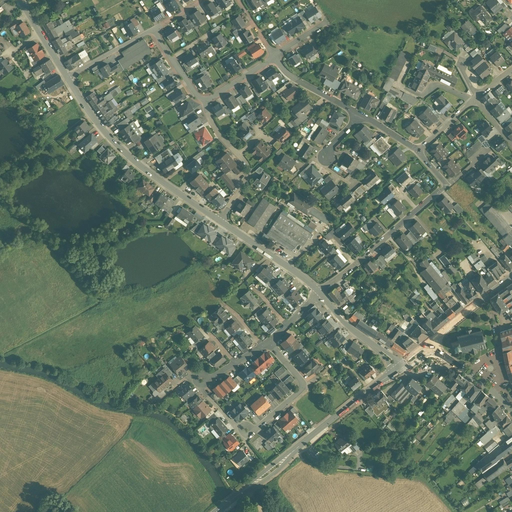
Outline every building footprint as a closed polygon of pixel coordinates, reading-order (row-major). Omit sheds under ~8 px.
[(174,0),(172,0),(171,1),(170,0),(164,4),(167,8),(170,12),(179,6),(176,2),(174,0)] [(217,0),(220,4),(223,8),(230,4),(228,0),(217,0)] [(256,0),(246,0),(247,0),(249,3),(248,4),(249,6),(251,6),(253,9),(255,8),(257,7),(258,5),(260,4),(258,1),(256,0)] [(500,4),(497,0),(489,0),(486,3),(495,14),(502,7),(503,7),(500,4)] [(157,8),(150,13),(155,22),(164,17),(161,12),(164,9),(161,5),(160,2),(155,5),(157,8)] [(218,11),(211,2),(204,6),(210,16),(218,11)] [(492,19),(480,6),(470,14),(476,21),(480,18),(483,21),(482,21),(482,22),(483,21),(486,24),(492,19)] [(321,16),(315,7),(305,13),(308,18),(311,22),(321,16)] [(198,10),(190,15),(192,18),(197,25),(205,20),(198,10)] [(308,18),(305,13),(303,10),(300,12),(305,20),(308,18)] [(244,24),(239,16),(232,21),(238,29),(240,27),(244,24)] [(299,17),(292,21),(298,30),(303,27),(302,27),(305,26),(302,22),(299,17)] [(61,18),(53,23),(52,20),(50,21),(54,28),(63,23),(61,18)] [(190,26),(185,18),(179,22),(185,32),(191,28),(190,26)] [(16,19),(9,24),(12,29),(16,27),(19,25),(16,19)] [(476,30),(467,20),(461,26),(469,36),(476,30)] [(54,28),(50,21),(43,25),(47,32),(54,28)] [(294,33),(298,30),(292,21),(285,25),(285,26),(289,32),(291,35),(294,33)] [(19,25),(16,27),(22,36),(29,31),(24,22),(19,25)] [(63,23),(54,28),(57,33),(64,30),(64,29),(69,27),(68,26),(66,22),(63,23)] [(132,22),(124,26),(130,36),(137,32),(132,22)] [(286,34),(289,32),(285,26),(285,25),(285,24),(281,27),(282,28),(286,34)] [(508,26),(502,31),(505,34),(506,33),(506,34),(507,33),(507,32),(507,31),(511,27),(509,25),(508,26)] [(172,27),(165,32),(170,40),(177,35),(172,27)] [(54,28),(47,32),(51,39),(58,35),(57,33),(54,28)] [(73,28),(65,32),(66,38),(73,34),(76,37),(80,35),(78,31),(75,32),(73,28)] [(273,34),(272,34),(275,39),(278,43),(285,39),(284,36),(280,30),(273,34)] [(249,33),(247,31),(243,33),(240,36),(245,44),(253,39),(251,36),(252,36),(250,33),(249,33)] [(464,43),(454,32),(447,39),(444,36),(442,38),(444,41),(452,49),(454,48),(456,50),(464,43)] [(220,34),(213,38),(215,41),(214,42),(216,45),(216,44),(219,48),(226,43),(220,34)] [(68,41),(56,48),(60,54),(72,48),(71,45),(82,39),(80,35),(76,37),(73,39),(68,41)] [(59,37),(52,41),(56,48),(68,41),(66,38),(61,40),(59,37)] [(144,39),(122,52),(124,57),(147,43),(144,39)] [(30,43),(23,48),(25,52),(28,50),(28,49),(32,46),(30,43)] [(32,46),(28,49),(28,50),(31,55),(41,49),(40,46),(39,46),(37,43),(32,46)] [(147,43),(124,57),(118,60),(120,63),(123,69),(124,69),(130,65),(152,52),(147,43)] [(205,43),(197,49),(202,56),(207,53),(207,54),(211,52),(208,47),(205,43)] [(254,43),(245,49),(247,51),(250,49),(256,45),(254,43)] [(256,45),(250,49),(253,54),(254,53),(256,57),(259,55),(259,54),(263,51),(258,44),(256,45)] [(437,47),(430,44),(427,49),(435,53),(437,47)] [(211,45),(208,47),(211,52),(213,55),(216,53),(211,45)] [(308,46),(305,48),(305,49),(302,51),(307,59),(309,57),(314,54),(316,52),(312,45),(311,45),(308,47),(308,46)] [(487,52),(489,56),(496,51),(494,47),(487,52)] [(41,49),(31,55),(35,60),(35,61),(39,58),(44,55),(43,52),(41,49)] [(85,50),(78,54),(81,59),(88,55),(85,50)] [(477,52),(472,56),(474,59),(479,55),(481,53),(479,50),(477,52)] [(401,51),(388,77),(394,80),(396,81),(409,55),(401,51)] [(504,60),(497,51),(490,57),(493,61),(497,66),(501,62),(504,60)] [(191,52),(184,57),(186,61),(189,66),(190,66),(197,61),(191,52)] [(241,61),(236,53),(232,56),(234,59),(237,63),(241,61)] [(78,54),(72,58),(65,62),(70,70),(77,66),(83,62),(81,59),(78,54)] [(295,54),(289,58),(293,65),(299,61),(299,60),(295,54)] [(469,63),(482,78),(492,70),(479,55),(474,59),(469,63)] [(4,60),(0,63),(0,67),(0,68),(0,67),(0,70),(1,72),(2,70),(4,73),(12,68),(10,65),(8,62),(6,59),(4,60)] [(50,59),(41,64),(33,69),(34,71),(36,74),(44,69),(47,73),(50,71),(55,68),(50,59)] [(151,66),(156,63),(154,59),(146,64),(148,68),(151,66)] [(154,72),(165,65),(161,59),(156,63),(151,66),(154,72)] [(234,59),(228,63),(226,63),(225,67),(227,68),(231,74),(240,68),(237,63),(234,59)] [(189,66),(186,61),(183,64),(188,71),(192,69),(190,66),(189,66)] [(437,69),(423,62),(419,70),(429,74),(429,75),(433,77),(437,69)] [(108,64),(101,68),(101,67),(93,72),(95,75),(102,71),(106,77),(113,73),(113,72),(116,70),(118,73),(124,69),(123,69),(120,63),(110,69),(108,64)] [(165,65),(154,72),(158,78),(163,74),(168,71),(165,65)] [(338,72),(325,65),(319,74),(327,78),(325,83),(330,86),(332,81),(334,79),(338,72)] [(274,68),(266,73),(269,78),(271,80),(272,79),(278,75),(274,68)] [(41,76),(47,73),(44,69),(36,74),(34,71),(32,72),(35,78),(37,79),(41,76)] [(457,79),(437,69),(433,77),(453,87),(457,79)] [(205,70),(197,75),(199,78),(204,75),(205,76),(208,74),(205,70)] [(419,70),(410,88),(421,93),(429,75),(429,74),(419,70)] [(50,71),(47,73),(41,76),(44,80),(52,74),(50,71)] [(46,83),(44,84),(47,89),(49,93),(65,83),(60,75),(46,83)] [(199,78),(196,80),(202,90),(207,87),(206,86),(210,84),(205,76),(204,75),(199,78)] [(162,82),(167,90),(177,84),(172,76),(167,80),(162,82)] [(362,89),(346,81),(348,77),(345,76),(343,79),(345,80),(340,90),(356,99),(362,89)] [(260,77),(252,82),(255,87),(258,92),(259,92),(267,87),(264,82),(260,77)] [(394,80),(388,77),(383,89),(388,92),(391,87),(394,80)] [(272,79),(271,80),(269,78),(266,80),(269,85),(271,88),(275,85),(272,79)] [(340,82),(334,79),(332,81),(330,86),(336,89),(340,82)] [(44,80),(35,86),(37,89),(42,86),(44,84),(46,83),(44,80)] [(247,85),(240,90),(242,94),(245,98),(252,93),(247,85)] [(277,90),(279,93),(287,87),(285,85),(277,90)] [(505,89),(502,85),(497,89),(500,93),(505,89)] [(286,87),(279,93),(282,96),(284,94),(284,93),(288,90),(286,87)] [(288,90),(284,93),(284,94),(289,100),(297,93),(292,87),(288,90)] [(404,93),(391,87),(388,92),(392,94),(401,99),(404,93)] [(175,103),(186,97),(181,88),(175,91),(174,89),(166,93),(168,96),(171,95),(175,103)] [(115,89),(109,92),(110,93),(113,97),(118,93),(115,89)] [(97,98),(93,92),(86,96),(91,103),(97,98)] [(102,95),(97,99),(97,98),(91,103),(96,110),(102,105),(113,97),(110,93),(103,97),(102,95)] [(367,94),(367,93),(364,98),(360,105),(369,110),(373,103),(376,105),(379,100),(367,94)] [(418,100),(404,93),(401,99),(409,104),(412,105),(418,100)] [(487,93),(481,99),(486,105),(490,102),(492,100),(487,93)] [(245,98),(242,94),(238,96),(243,103),(247,101),(245,98)] [(232,95),(225,99),(231,109),(239,105),(232,95)] [(445,99),(441,95),(435,100),(439,104),(437,107),(437,108),(442,113),(451,105),(445,99)] [(143,105),(149,101),(147,97),(140,101),(143,105)] [(499,103),(495,98),(492,100),(490,102),(495,107),(498,105),(499,103)] [(305,99),(292,109),(298,117),(300,116),(304,112),(311,107),(305,99)] [(102,105),(96,110),(96,111),(96,110),(101,117),(112,109),(112,108),(115,106),(111,100),(106,104),(107,105),(104,108),(102,105)] [(193,110),(188,102),(178,108),(183,116),(186,114),(193,110)] [(112,109),(101,117),(105,122),(111,118),(109,115),(119,109),(118,108),(122,106),(120,103),(116,106),(115,106),(112,108),(112,109)] [(219,103),(212,108),(218,116),(225,112),(225,111),(224,111),(222,107),(219,103)] [(386,106),(386,105),(383,110),(380,116),(390,122),(396,111),(386,106)] [(495,107),(490,110),(496,117),(503,111),(498,105),(495,107)] [(129,108),(124,112),(127,117),(133,114),(130,110),(129,108)] [(428,108),(424,111),(424,112),(420,117),(428,126),(437,118),(434,114),(428,108)] [(442,113),(437,108),(435,110),(436,112),(440,116),(443,114),(442,113)] [(257,116),(263,123),(271,116),(265,109),(257,116)] [(503,111),(496,117),(501,123),(511,115),(506,109),(503,111)] [(344,116),(335,111),(330,122),(339,127),(344,116)] [(253,112),(246,117),(248,119),(251,122),(257,116),(253,112)] [(304,112),(300,116),(298,117),(302,122),(308,117),(304,112)] [(111,118),(105,122),(108,126),(115,121),(120,118),(118,115),(116,116),(115,115),(111,118)] [(201,121),(196,115),(186,121),(191,129),(196,126),(197,125),(197,124),(201,121)] [(246,117),(241,121),(243,123),(244,123),(248,127),(250,125),(246,121),(248,119),(246,117)] [(298,117),(295,120),(294,118),(290,121),(295,128),(302,122),(298,117)] [(125,119),(117,124),(121,130),(128,125),(125,119)] [(414,120),(406,128),(409,132),(410,131),(414,134),(415,133),(417,136),(424,130),(418,124),(414,120)] [(84,121),(79,126),(78,125),(75,128),(80,134),(83,132),(89,127),(84,121)] [(492,129),(485,121),(478,127),(484,135),(487,133),(489,132),(489,131),(492,129)] [(248,127),(244,123),(243,123),(240,127),(243,131),(243,134),(241,136),(245,140),(253,133),(248,127)] [(121,130),(120,131),(124,137),(133,131),(129,125),(128,125),(121,130)] [(466,131),(461,125),(459,126),(458,126),(454,129),(455,130),(453,132),(457,136),(459,134),(461,137),(464,134),(464,132),(466,131)] [(320,126),(316,132),(315,131),(311,137),(321,144),(325,138),(324,137),(328,131),(320,126)] [(365,126),(357,133),(365,141),(370,136),(373,134),(365,126)] [(204,127),(195,133),(196,135),(196,137),(198,139),(199,140),(203,145),(212,139),(204,127)] [(284,127),(275,135),(276,137),(276,138),(277,139),(278,139),(281,142),(290,134),(289,133),(289,132),(288,130),(286,130),(284,127)] [(133,131),(124,137),(127,142),(132,139),(137,136),(133,131)] [(452,131),(447,135),(452,141),(457,136),(453,132),(452,131)] [(85,139),(79,144),(81,147),(79,149),(80,149),(83,153),(84,152),(85,153),(87,151),(86,150),(97,140),(94,137),(91,134),(89,136),(88,136),(85,139)] [(137,136),(132,139),(135,144),(142,139),(139,134),(137,136)] [(154,135),(144,141),(152,153),(161,147),(154,135)] [(365,141),(363,143),(365,146),(373,139),(370,136),(365,141)] [(390,146),(381,136),(377,140),(372,144),(373,145),(373,144),(378,150),(377,150),(381,154),(390,146)] [(373,139),(365,146),(368,148),(372,144),(377,140),(375,137),(373,139)] [(506,145),(500,137),(499,137),(492,142),(492,143),(496,148),(498,151),(499,151),(498,149),(501,147),(502,148),(506,145)] [(278,139),(272,144),(277,150),(283,144),(281,142),(278,139)] [(437,140),(430,146),(433,149),(439,144),(440,143),(437,140)] [(478,140),(463,153),(468,158),(483,145),(478,140)] [(261,141),(252,149),(253,149),(251,151),(254,154),(255,152),(257,154),(266,146),(261,141)] [(305,143),(298,153),(306,158),(313,148),(307,144),(305,143)] [(433,149),(431,151),(435,156),(443,149),(439,144),(433,149)] [(266,146),(257,154),(259,156),(258,158),(260,161),(262,159),(271,152),(266,146)] [(108,148),(100,156),(108,163),(115,155),(108,148)] [(393,153),(389,157),(397,166),(406,157),(401,152),(401,151),(399,148),(393,153)] [(167,149),(160,154),(165,161),(172,156),(167,149)] [(443,149),(435,156),(439,161),(444,157),(447,154),(443,149)] [(390,150),(384,155),(387,159),(389,157),(393,153),(390,150)] [(227,152),(216,161),(219,165),(220,164),(222,166),(231,158),(227,152)] [(295,161),(285,154),(278,164),(289,171),(294,163),(295,161)] [(359,161),(348,154),(342,163),(340,166),(346,170),(348,167),(353,170),(355,167),(359,161)] [(496,160),(491,155),(489,158),(488,157),(488,158),(486,160),(493,168),(498,164),(499,163),(496,160)] [(165,161),(160,164),(165,172),(178,164),(173,156),(172,156),(165,161)] [(194,160),(187,166),(190,169),(191,168),(193,171),(201,165),(200,164),(204,161),(200,157),(197,160),(196,159),(194,160)] [(444,157),(439,161),(437,162),(440,165),(447,159),(444,157)] [(504,163),(499,157),(496,160),(499,163),(498,164),(501,166),(504,163)] [(231,158),(222,166),(223,168),(222,169),(225,172),(232,168),(236,164),(231,158)] [(447,159),(440,165),(442,168),(443,167),(449,161),(447,159)] [(449,161),(443,167),(447,172),(455,165),(451,160),(449,161)] [(493,168),(486,160),(484,162),(481,165),(485,169),(488,172),(489,172),(493,168)] [(365,166),(359,161),(355,167),(360,170),(365,166)] [(294,163),(289,171),(294,175),(299,170),(294,163)] [(236,164),(232,168),(237,175),(242,171),(236,164)] [(455,165),(447,172),(451,177),(452,176),(459,170),(455,165)] [(318,171),(312,166),(307,170),(305,172),(309,177),(306,180),(312,186),(322,176),(321,176),(317,172),(318,171)] [(126,171),(123,175),(125,177),(124,178),(126,180),(127,180),(129,182),(135,175),(131,171),(129,168),(128,168),(126,171)] [(483,171),(481,169),(478,171),(484,177),(487,175),(483,171)] [(485,169),(483,171),(487,175),(489,178),(492,176),(489,172),(488,172),(485,169)] [(459,170),(452,176),(454,178),(461,172),(459,170)] [(373,171),(363,179),(369,187),(379,178),(373,171)] [(474,171),(466,178),(473,185),(480,179),(481,180),(484,177),(478,171),(476,173),(474,171)] [(263,175),(260,180),(257,178),(254,183),(262,189),(270,177),(264,173),(264,174),(261,172),(260,173),(263,175)] [(236,186),(224,173),(220,176),(231,190),(236,186)] [(406,173),(398,179),(404,186),(405,185),(409,181),(412,179),(406,173)] [(195,178),(190,182),(199,192),(200,192),(204,188),(209,185),(199,174),(195,178)] [(328,176),(323,180),(327,184),(331,181),(332,180),(328,176)] [(154,188),(143,180),(138,187),(149,195),(154,188)] [(327,184),(321,190),(324,194),(326,192),(330,197),(339,190),(337,186),(336,187),(331,181),(327,184)] [(413,186),(409,190),(415,198),(422,192),(419,187),(421,186),(418,182),(413,186)] [(364,191),(359,186),(356,190),(360,195),(364,191)] [(208,193),(206,195),(210,200),(211,199),(218,194),(213,188),(208,193)] [(392,192),(388,188),(377,197),(384,204),(389,199),(390,200),(392,198),(392,197),(394,194),(392,192)] [(218,194),(211,199),(217,206),(218,205),(224,200),(222,198),(223,197),(220,192),(218,194)] [(349,192),(339,200),(338,200),(334,204),(340,210),(344,207),(345,208),(355,199),(349,192)] [(168,197),(161,193),(155,202),(162,206),(168,197)] [(312,206),(294,193),(289,202),(307,214),(309,212),(308,212),(312,206)] [(174,202),(168,197),(162,206),(168,211),(171,207),(174,202)] [(275,207),(263,198),(248,221),(260,230),(275,207)] [(452,205),(445,198),(442,200),(438,203),(445,212),(447,212),(449,210),(450,208),(449,208),(452,205)] [(250,206),(242,200),(236,209),(245,215),(250,206)] [(405,209),(398,200),(391,206),(393,208),(392,209),(398,215),(405,209)] [(457,203),(453,207),(459,214),(463,210),(457,203)] [(511,228),(492,205),(490,203),(481,210),(504,237),(511,228)] [(331,218),(312,206),(308,212),(309,212),(327,224),(331,218)] [(194,215),(182,207),(177,215),(188,223),(191,219),(194,215)] [(194,215),(191,219),(198,224),(205,218),(196,212),(194,215)] [(311,232),(281,212),(272,225),(297,242),(302,246),(308,238),(302,234),(306,229),(311,233),(311,232)] [(374,225),(370,220),(363,226),(367,231),(369,229),(374,225)] [(308,225),(315,229),(317,225),(310,221),(308,225)] [(417,221),(409,228),(411,231),(417,237),(418,236),(425,230),(417,221)] [(349,223),(342,229),(340,227),(335,230),(335,231),(337,233),(343,240),(346,237),(352,232),(355,229),(349,223)] [(374,225),(369,229),(375,236),(382,229),(377,223),(374,225)] [(201,235),(204,237),(211,227),(208,225),(207,226),(203,224),(198,232),(201,234),(201,235)] [(297,242),(272,225),(267,234),(292,251),(297,242)] [(208,239),(211,241),(216,233),(213,231),(214,229),(211,227),(204,237),(207,239),(208,239)] [(333,228),(329,232),(332,237),(337,233),(335,231),(335,230),(333,228)] [(511,228),(504,237),(502,238),(506,242),(509,246),(511,243),(511,228)] [(311,233),(306,229),(302,234),(308,238),(310,239),(313,234),(311,233)] [(417,237),(411,231),(408,233),(412,238),(416,242),(420,239),(418,236),(417,237)] [(332,237),(329,232),(324,236),(328,240),(332,237)] [(411,244),(404,235),(400,238),(399,237),(396,239),(405,250),(405,249),(405,250),(405,249),(406,250),(407,251),(412,247),(412,245),(411,244)] [(222,249),(229,239),(226,237),(225,238),(221,236),(216,244),(219,246),(219,247),(222,249)] [(229,239),(222,249),(225,251),(226,251),(229,253),(235,245),(231,243),(232,241),(229,239)] [(351,241),(347,245),(355,253),(361,247),(354,239),(351,241)] [(331,248),(325,241),(318,246),(325,254),(329,251),(332,249),(331,248)] [(503,245),(501,248),(504,252),(510,246),(509,246),(506,242),(503,245)] [(389,245),(381,251),(383,253),(387,257),(394,251),(389,245)] [(331,254),(330,255),(332,258),(336,255),(337,255),(339,253),(336,250),(331,254)] [(241,251),(232,263),(240,269),(243,265),(248,268),(254,261),(241,251)] [(394,251),(387,257),(383,253),(378,258),(384,264),(387,262),(389,260),(396,254),(394,251)] [(337,255),(336,255),(332,258),(330,260),(338,269),(344,263),(337,255)] [(451,264),(444,255),(439,259),(446,268),(451,264)] [(511,269),(511,262),(505,255),(501,257),(499,259),(510,272),(511,269)] [(478,256),(471,262),(473,265),(480,259),(481,259),(478,256)] [(384,264),(378,258),(376,260),(379,265),(381,267),(384,264)] [(446,284),(430,264),(430,265),(429,264),(426,259),(424,261),(423,260),(419,263),(424,269),(420,272),(435,290),(436,292),(446,284)] [(480,259),(473,265),(477,270),(481,267),(484,264),(480,259)] [(376,260),(372,263),(370,260),(364,265),(366,268),(365,269),(369,274),(376,268),(379,265),(376,260)] [(497,261),(487,268),(494,279),(496,278),(496,279),(500,277),(499,276),(502,273),(501,272),(504,270),(497,261)] [(440,272),(432,262),(429,264),(430,265),(430,264),(446,284),(448,283),(440,272)] [(451,264),(446,268),(451,275),(457,271),(451,264)] [(494,279),(490,272),(485,266),(484,264),(481,267),(482,268),(483,268),(489,276),(484,280),(490,287),(497,282),(494,279)] [(248,268),(243,265),(240,269),(245,273),(248,268)] [(265,269),(263,267),(263,268),(258,273),(257,275),(262,279),(271,268),(268,266),(266,267),(267,269),(265,269)] [(271,268),(262,279),(266,283),(272,276),(273,275),(271,274),(271,272),(272,272),(274,271),(271,268)] [(484,280),(480,274),(479,275),(471,280),(480,293),(490,287),(484,280)] [(272,276),(266,283),(268,285),(275,278),(272,276)] [(275,278),(268,285),(271,287),(272,286),(278,281),(275,278)] [(281,281),(279,279),(278,281),(272,286),(275,291),(286,282),(284,279),(282,280),(282,281),(281,281)] [(286,282),(275,291),(279,295),(280,295),(287,289),(285,287),(286,287),(286,286),(287,286),(289,284),(286,282)] [(478,295),(469,282),(465,285),(463,286),(460,282),(458,283),(470,300),(478,295)] [(446,284),(436,292),(442,299),(446,295),(445,293),(448,290),(452,287),(451,286),(448,283),(446,284)] [(437,296),(427,284),(424,287),(428,292),(435,301),(436,302),(439,300),(436,297),(437,296)] [(335,287),(328,293),(334,299),(340,294),(339,293),(343,289),(340,285),(335,288),(335,287)] [(470,300),(461,288),(458,290),(455,287),(453,289),(455,292),(456,292),(465,304),(470,300)] [(511,293),(507,287),(499,293),(509,307),(509,308),(511,312),(511,313),(510,315),(511,318),(511,293)] [(287,289),(280,295),(282,297),(289,291),(287,289)] [(291,293),(286,297),(286,298),(290,302),(299,295),(295,290),(291,293)] [(453,296),(448,290),(445,293),(446,295),(449,299),(452,297),(453,296)] [(249,291),(242,297),(245,301),(244,302),(244,304),(246,306),(248,307),(249,306),(252,303),(253,304),(255,302),(257,301),(249,291)] [(289,291),(282,297),(284,300),(286,298),(286,297),(291,293),(289,291)] [(509,307),(499,293),(490,299),(500,314),(506,310),(510,315),(511,313),(511,312),(509,308),(509,307)] [(340,294),(334,299),(338,304),(344,299),(340,295),(340,294)] [(418,296),(412,301),(416,306),(424,299),(420,294),(418,296)] [(299,295),(290,302),(294,306),(294,307),(295,306),(303,300),(299,295)] [(463,307),(458,301),(457,303),(452,297),(449,299),(446,295),(442,299),(445,302),(447,305),(455,314),(463,307)] [(435,301),(430,305),(435,311),(438,308),(437,308),(440,306),(439,305),(437,303),(436,302),(435,301)] [(455,314),(447,305),(442,310),(449,318),(455,314)] [(442,310),(440,306),(437,308),(438,308),(442,313),(439,315),(445,322),(449,318),(442,310)] [(220,307),(212,314),(214,317),(214,318),(213,319),(215,321),(216,321),(217,321),(219,323),(219,324),(223,320),(228,317),(220,307)] [(316,308),(306,316),(308,317),(307,318),(309,320),(320,311),(318,309),(317,310),(316,308)] [(267,309),(258,316),(264,324),(265,324),(273,316),(267,309)] [(419,309),(410,317),(414,320),(421,315),(423,313),(419,309)] [(320,311),(309,320),(311,322),(312,322),(313,323),(322,316),(321,314),(321,313),(320,311)] [(364,316),(357,311),(353,314),(360,319),(361,320),(364,316)] [(445,322),(439,315),(437,317),(436,316),(431,311),(430,312),(425,316),(430,321),(437,329),(445,322)] [(437,329),(430,321),(425,316),(423,313),(421,315),(421,316),(422,317),(421,318),(425,322),(422,324),(430,334),(437,329)] [(360,319),(353,314),(348,319),(356,325),(360,319)] [(273,316),(265,324),(268,328),(269,329),(273,325),(277,322),(273,317),(273,316)] [(361,320),(360,319),(356,325),(366,332),(370,326),(368,325),(361,320)] [(321,325),(318,327),(319,329),(319,330),(319,331),(320,333),(322,333),(323,334),(324,335),(331,329),(333,327),(327,320),(326,321),(321,325)] [(230,325),(226,328),(231,334),(240,327),(235,321),(230,325)] [(225,323),(221,326),(224,330),(226,328),(230,325),(227,322),(225,323)] [(397,328),(396,327),(392,324),(389,328),(393,331),(389,336),(395,340),(399,335),(398,334),(401,331),(397,328)] [(428,333),(418,325),(416,327),(411,334),(420,342),(428,333)] [(195,326),(191,330),(185,336),(192,344),(193,344),(198,339),(203,335),(195,326)] [(371,327),(370,326),(366,332),(374,337),(378,331),(371,327)] [(511,328),(501,332),(502,340),(504,352),(511,349),(511,328)] [(331,329),(324,335),(326,337),(333,331),(331,329)] [(470,329),(466,330),(465,330),(465,331),(466,331),(466,333),(466,334),(462,335),(462,334),(462,335),(457,336),(456,336),(457,340),(451,343),(453,350),(460,348),(461,352),(461,353),(462,352),(466,351),(466,352),(467,351),(470,350),(471,354),(472,354),(476,353),(477,353),(477,352),(476,352),(476,349),(480,348),(481,348),(481,347),(480,347),(480,345),(480,344),(480,343),(483,343),(484,343),(485,343),(484,342),(486,340),(486,339),(485,339),(485,336),(486,336),(485,335),(484,336),(482,334),(481,333),(481,331),(481,330),(480,331),(476,331),(476,332),(471,333),(471,332),(470,330),(470,329)] [(244,331),(235,339),(239,343),(248,336),(244,331)] [(340,334),(338,331),(335,334),(328,339),(328,340),(325,343),(328,347),(332,344),(334,347),(345,338),(342,335),(340,334)] [(333,331),(326,337),(328,339),(335,334),(333,331)] [(388,338),(382,334),(378,331),(375,336),(385,343),(388,338)] [(402,332),(401,331),(398,334),(399,335),(401,336),(400,338),(402,340),(403,339),(404,340),(402,342),(409,351),(410,351),(411,350),(418,344),(402,332)] [(287,333),(281,338),(283,341),(290,335),(287,333)] [(283,341),(281,343),(285,348),(295,339),(291,334),(290,335),(283,341)] [(248,336),(239,343),(243,348),(246,346),(252,341),(248,336)] [(388,338),(385,343),(391,347),(394,342),(393,342),(388,338)] [(198,339),(193,344),(197,348),(202,343),(198,339)] [(295,339),(285,348),(289,353),(294,349),(299,344),(299,343),(295,339)] [(357,344),(353,341),(347,349),(358,357),(363,350),(357,345),(357,344)] [(204,346),(199,350),(204,355),(214,347),(209,342),(204,346)] [(299,344),(294,349),(296,351),(297,351),(302,347),(303,346),(300,342),(299,343),(299,344)] [(406,351),(394,342),(391,347),(403,355),(406,351)] [(202,343),(197,348),(196,349),(198,352),(199,350),(204,346),(202,343)] [(299,353),(293,358),(299,364),(308,357),(302,350),(299,353)] [(213,351),(206,357),(208,359),(210,361),(211,360),(217,355),(213,351)] [(217,355),(211,360),(217,367),(218,365),(219,365),(221,364),(221,363),(225,359),(220,352),(217,355)] [(274,359),(268,352),(266,355),(271,361),(274,359)] [(266,355),(264,353),(258,358),(266,367),(272,362),(271,361),(266,355)] [(186,362),(181,356),(176,359),(182,366),(186,362)] [(308,357),(299,364),(301,367),(310,359),(308,357)] [(266,367),(258,358),(252,364),(253,366),(259,372),(259,373),(266,367)] [(176,359),(170,364),(179,375),(185,370),(182,366),(176,359)] [(308,365),(303,369),(309,375),(314,370),(319,366),(314,360),(308,365)] [(319,366),(314,370),(317,373),(323,367),(321,364),(319,366)] [(375,372),(369,365),(361,371),(367,378),(375,372)] [(259,372),(253,366),(251,368),(256,374),(257,374),(259,372)] [(172,372),(168,367),(165,369),(163,370),(165,373),(165,372),(168,376),(172,372)] [(248,369),(246,367),(240,372),(240,373),(244,377),(248,382),(254,376),(248,369)] [(251,368),(250,367),(248,369),(254,376),(256,374),(251,368)] [(355,377),(349,369),(346,372),(352,379),(355,377)] [(168,376),(165,372),(165,373),(163,370),(162,370),(156,375),(159,378),(166,386),(172,381),(168,376)] [(458,373),(448,386),(452,389),(455,386),(456,386),(458,383),(461,384),(465,379),(458,373)] [(433,375),(426,383),(430,387),(431,386),(440,394),(446,387),(433,375)] [(233,380),(229,376),(224,380),(224,381),(231,389),(237,384),(233,380)] [(361,383),(356,376),(355,377),(352,379),(348,383),(353,389),(361,383)] [(166,386),(159,378),(153,383),(160,391),(166,386)] [(404,381),(392,394),(401,402),(411,392),(415,395),(422,387),(412,378),(407,383),(404,381)] [(472,384),(465,379),(461,384),(462,385),(460,388),(459,389),(461,391),(459,393),(462,396),(464,394),(466,392),(468,390),(472,384)] [(231,389),(224,381),(224,380),(219,384),(218,384),(225,393),(226,393),(231,389)] [(282,382),(281,381),(276,386),(283,394),(288,390),(286,387),(282,382)] [(183,383),(176,390),(178,393),(180,391),(179,391),(185,386),(183,383)] [(185,386),(179,391),(180,391),(181,393),(181,394),(183,396),(184,396),(186,399),(192,394),(194,392),(187,384),(185,386)] [(225,393),(218,384),(213,389),(216,392),(220,397),(225,393)] [(473,385),(464,396),(463,395),(459,400),(461,402),(466,398),(470,401),(473,398),(479,389),(473,385)] [(283,394),(276,386),(271,390),(272,392),(277,397),(278,399),(283,394)] [(381,390),(371,398),(379,407),(380,406),(379,404),(387,398),(387,397),(381,390)] [(482,391),(474,401),(475,402),(471,407),(477,411),(478,410),(482,404),(488,397),(482,391)] [(216,392),(214,394),(213,393),(210,395),(216,401),(220,397),(216,392)] [(262,395),(256,400),(265,410),(267,408),(267,406),(270,404),(269,403),(263,397),(262,395)] [(267,396),(266,395),(263,397),(269,403),(272,401),(267,396)] [(193,400),(189,403),(189,404),(193,408),(201,401),(202,400),(198,396),(193,400)] [(455,396),(447,406),(451,409),(459,400),(456,397),(455,396)] [(499,405),(489,397),(482,405),(482,404),(478,410),(482,413),(486,408),(487,409),(487,408),(490,410),(492,412),(499,405)] [(189,400),(184,404),(186,406),(189,404),(189,403),(193,400),(191,398),(189,400)] [(265,410),(256,400),(251,405),(252,406),(258,413),(259,414),(261,412),(263,412),(265,410)] [(451,409),(446,415),(451,420),(455,415),(456,416),(467,407),(461,402),(459,400),(451,409)] [(205,404),(204,404),(203,404),(201,401),(194,408),(198,413),(200,412),(201,414),(203,414),(208,411),(208,412),(211,409),(208,406),(207,406),(205,404)] [(235,417),(238,421),(251,411),(242,401),(228,412),(233,419),(235,417)] [(370,405),(365,410),(369,414),(374,410),(370,405)] [(492,412),(491,413),(496,419),(493,421),(491,422),(489,419),(485,423),(490,429),(492,427),(493,427),(496,424),(498,422),(507,414),(499,405),(492,412)] [(258,413),(252,406),(250,408),(256,415),(258,413)] [(470,410),(467,407),(456,416),(462,420),(466,415),(466,414),(470,410)] [(211,409),(208,412),(209,412),(208,414),(206,416),(206,417),(207,419),(208,418),(214,413),(211,409)] [(290,411),(285,416),(284,415),(293,426),(296,423),(294,420),(296,418),(293,414),(291,411),(290,411)] [(485,418),(477,411),(465,425),(472,431),(478,425),(479,424),(481,422),(485,418)] [(214,413),(208,418),(210,421),(217,416),(214,413)] [(498,422),(496,424),(497,426),(500,424),(504,429),(511,421),(507,414),(498,422)] [(293,426),(284,415),(284,416),(278,421),(281,424),(287,431),(293,426)] [(466,415),(462,420),(463,421),(466,424),(471,418),(466,415)] [(218,418),(210,424),(209,425),(209,427),(211,429),(213,429),(213,428),(214,428),(221,421),(218,418)] [(228,429),(221,421),(214,428),(220,435),(220,436),(224,433),(228,429)] [(490,429),(487,432),(491,436),(500,429),(497,426),(496,424),(493,427),(492,427),(490,429)] [(278,429),(275,425),(273,427),(279,434),(281,432),(278,429)] [(272,427),(270,429),(269,428),(267,430),(267,431),(265,433),(271,441),(274,439),(277,437),(276,436),(279,434),(273,427),(272,427)] [(491,436),(487,432),(478,440),(489,452),(498,444),(499,446),(496,442),(491,436)] [(226,436),(222,439),(225,442),(232,436),(229,433),(226,436)] [(345,434),(341,437),(342,437),(334,443),(340,450),(347,445),(350,442),(351,442),(345,434)] [(232,436),(225,442),(227,444),(227,446),(230,450),(231,450),(234,447),(234,446),(238,443),(232,436)] [(264,442),(260,436),(252,443),(259,451),(264,446),(266,444),(264,442)] [(273,447),(267,440),(264,442),(266,444),(264,446),(268,451),(273,447)] [(489,452),(476,464),(478,467),(482,473),(503,457),(511,450),(511,447),(507,441),(502,444),(499,446),(498,444),(489,452)] [(356,450),(350,442),(347,445),(353,452),(356,450)] [(243,451),(234,458),(240,465),(248,458),(248,457),(243,451)] [(503,457),(482,473),(488,481),(509,467),(506,462),(503,457)] [(476,464),(468,471),(471,474),(478,467),(476,464)] [(465,506),(470,502),(466,497),(461,501),(465,506)]
